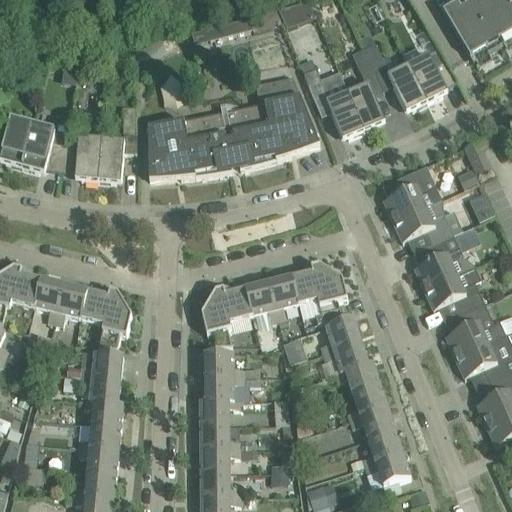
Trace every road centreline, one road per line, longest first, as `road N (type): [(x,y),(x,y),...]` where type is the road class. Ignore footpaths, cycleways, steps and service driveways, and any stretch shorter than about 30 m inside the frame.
road 1 (residential): [(470,511),(358,231)]
road 2 (residential): [(156,511),(165,293)]
road 3 (residential): [(358,231),(165,293)]
road 4 (residential): [(168,226),(254,215),(340,188)]
road 5 (residential): [(0,207),(168,226)]
road 6 (residential): [(165,293),(0,263)]
road 7 (residential): [(340,188),(453,136)]
